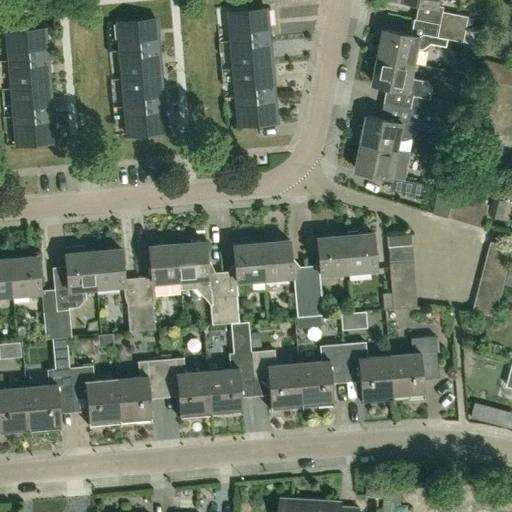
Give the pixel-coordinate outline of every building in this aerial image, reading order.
[(230,40),(269,37),(266,8),(227,12),(230,40)] [(440,23),(466,29),(469,16),(442,11),(440,23)] [(119,50),(158,47),(155,18),(117,22),(119,50)] [(379,56),(415,63),(418,47),(424,48),(432,42),(448,45),(449,37),(464,40),(464,42),(480,45),(481,33),(466,30),(466,29),(440,23),(437,35),(437,36),(424,33),(419,36),(385,29),(379,56)] [(9,60),(47,57),(44,28),(6,32),(9,60)] [(232,68),(271,65),(269,37),(230,40),(232,68)] [(122,78),(160,75),(158,47),(119,50),(122,78)] [(414,95),(411,107),(442,113),(444,102),(431,99),(431,95),(433,87),(428,80),(412,78),(412,74),(415,63),(379,56),(373,83),(409,90),(414,95)] [(11,88),(49,85),(47,57),(9,60),(11,88)] [(511,65),(484,58),(480,77),(511,84),(511,65)] [(235,96),(273,92),(271,65),(232,68),(235,96)] [(124,106),(162,102),(160,75),(122,78),(124,106)] [(14,116),(52,112),(49,85),(11,88),(14,116)] [(237,124),(276,121),(273,92),(235,96),(237,124)] [(127,134),(165,131),(162,102),(124,106),(127,134)] [(440,125),(442,113),(411,107),(409,119),(408,123),(404,122),(368,116),(362,142),(398,149),(400,140),(404,140),(405,140),(407,140),(408,140),(409,139),(411,139),(412,138),(413,137),(414,137),(415,136),(416,134),(417,133),(417,132),(418,131),(419,130),(419,128),(419,127),(420,121),(440,125)] [(16,144),(54,141),(52,112),(14,116),(16,144)] [(409,152),(398,149),(362,142),(357,170),(397,178),(404,179),(409,152)] [(421,196),(423,183),(397,178),(395,191),(421,196)] [(459,220),(465,198),(454,195),(447,217),(459,220)] [(470,224),(477,202),(465,198),(459,220),(470,224)] [(493,198),(489,215),(503,219),(507,201),(493,198)] [(482,227),(489,205),(477,202),(470,224),(482,227)] [(348,269),(376,266),(373,231),(345,234),(348,269)] [(411,243),(411,233),(387,235),(387,245),(411,243)] [(320,271),(348,269),(345,234),(317,236),(320,271)] [(253,241),(252,235),(232,237),(236,279),(264,276),(261,240),(253,241)] [(264,276),(292,274),(288,238),(261,240),(264,276)] [(208,274),(204,240),(177,242),(180,278),(195,277),(195,285),(211,303),(212,323),(226,322),(224,294),(224,290),(214,291),(210,287),(209,274),(208,274)] [(511,258),(511,253),(511,245),(491,240),(487,252),(511,258)] [(152,281),(180,278),(177,242),(149,245),(152,281)] [(389,259),(413,257),(411,243),(387,245),(387,246),(389,259)] [(95,286),(92,250),(85,250),(85,244),(64,246),(68,287),(68,289),(54,290),(56,310),(68,309),(68,307),(69,307),(77,306),(85,297),(84,287),(95,286)] [(95,286),(124,284),(121,247),(92,250),(95,286)] [(508,270),(511,258),(487,252),(484,264),(508,270)] [(12,293),(40,291),(37,255),(9,257),(12,293)] [(0,294),(12,293),(9,257),(0,258),(0,294)] [(390,272),(414,270),(413,257),(389,259),(390,272)] [(505,281),(508,270),(484,264),(481,275),(505,281)] [(391,284),(415,282),(414,270),(390,272),(391,284)] [(502,293),(505,281),(481,275),(478,286),(502,293)] [(392,296),(416,293),(415,282),(391,284),(391,293),(392,296)] [(309,315),(321,314),(319,286),(307,288),(309,315)] [(499,304),(502,293),(478,286),(475,297),(499,304)] [(306,315),(309,315),(307,288),(293,289),(296,316),(306,315)] [(226,322),(238,321),(236,293),(224,294),(226,322)] [(393,308),(417,306),(416,293),(392,296),(393,308)] [(496,315),(499,304),(475,297),(472,309),(496,315)] [(142,330),(155,328),(153,301),(139,303),(142,330)] [(129,331),(142,330),(139,303),(126,304),(129,331)] [(59,337),(71,335),(68,309),(56,310),(59,337)] [(46,338),(59,337),(56,310),(43,311),(46,338)] [(295,327),(307,326),(306,315),(296,316),(294,316),(295,327)] [(229,338),(246,337),(245,322),(227,324),(229,338)] [(259,333),(251,334),(251,344),(260,343),(259,333)] [(411,351),(389,354),(393,399),(424,396),(422,375),(439,374),(438,362),(435,334),(410,336),(411,351)] [(366,356),(365,340),(342,342),(344,370),(358,369),(361,401),(393,399),(389,354),(366,356)] [(302,407),(333,405),(330,372),(344,370),(342,342),(319,344),(320,360),(298,362),(302,407)] [(276,364),(274,349),(251,351),(254,379),(268,377),(271,410),(302,407),(298,362),(276,364)] [(211,415),(243,412),(240,380),(254,379),(251,351),(228,353),(230,367),(207,369),(211,415)] [(184,371),(183,357),(161,359),(164,386),(177,385),(180,417),(211,415),(207,369),(184,371)] [(121,422),(152,420),(149,388),(164,386),(161,359),(138,361),(139,375),(116,377),(121,422)] [(94,379),(92,365),(70,367),(72,396),(86,394),(89,425),(121,422),(116,377),(94,379)] [(29,431),(61,428),(58,397),(72,396),(70,367),(46,369),(48,384),(25,386),(29,431)] [(3,388),(1,373),(0,372),(0,433),(29,431),(25,386),(3,388)] [(359,511),(360,507),(340,506),(341,501),(282,498),(281,511),(359,511)]
